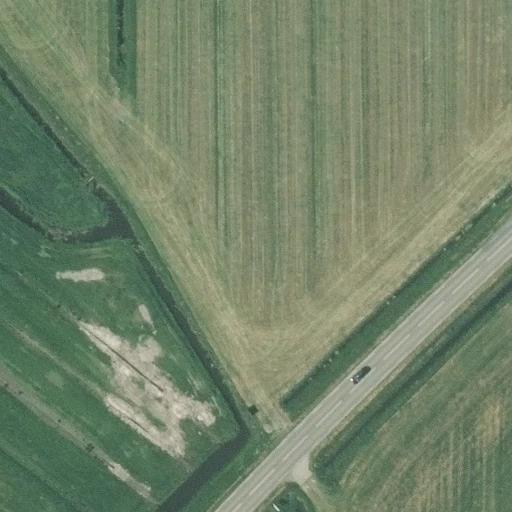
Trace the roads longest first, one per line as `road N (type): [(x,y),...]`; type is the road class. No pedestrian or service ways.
road 1 (track): [(0,20),(138,201),(264,419),(292,450),(321,511)]
road 2 (primary): [(233,511),(511,236)]
